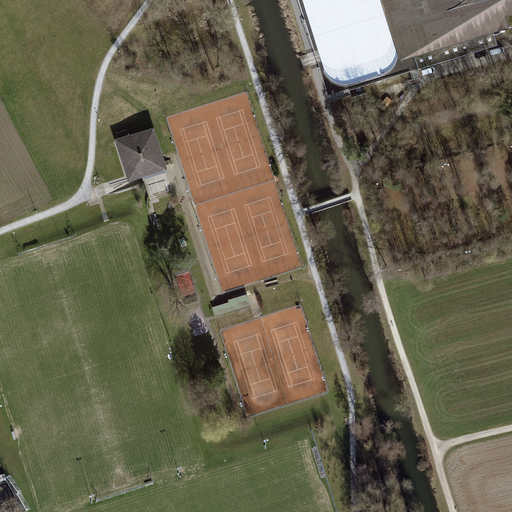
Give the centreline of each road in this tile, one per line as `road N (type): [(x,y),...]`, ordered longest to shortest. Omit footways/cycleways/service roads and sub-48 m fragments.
road 1 (track): [(355,194),(453,511)]
road 2 (track): [(356,511),(351,393),(298,213)]
road 3 (track): [(151,0),(103,69),(87,187),(78,199),(0,230)]
road 4 (track): [(229,0),(298,213)]
road 5 (track): [(293,0),(354,177)]
road 6 (track): [(354,177),(423,77)]
